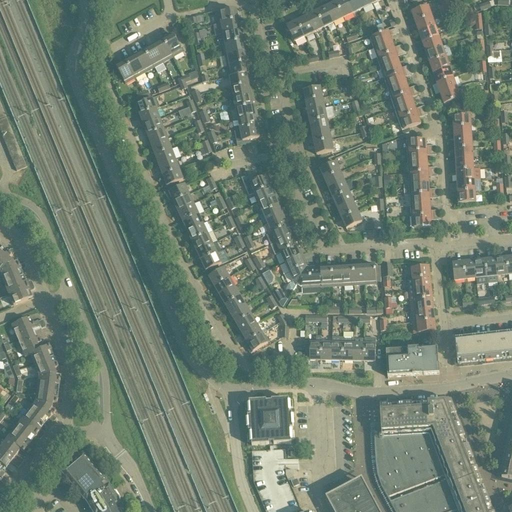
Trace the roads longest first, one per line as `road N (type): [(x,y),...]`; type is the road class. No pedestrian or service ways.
road 1 (residential): [(435,243),(321,248),(292,184),(291,133),(256,21),(260,6),(273,0)]
road 2 (residential): [(511,374),(376,393),(318,384)]
road 3 (tertiary): [(156,278),(89,116)]
road 4 (residential): [(116,105),(184,266)]
road 5 (residential): [(103,432),(99,369),(69,293)]
road 6 (residential): [(116,105),(101,59),(164,19),(167,0)]
road 7 (tertiary): [(229,390),(190,357),(156,278)]
road 8 (residential): [(67,431),(74,373),(46,302)]
road 9 (residential): [(324,511),(318,384)]
road 10 (residential): [(229,390),(239,477),(254,511)]
road 11 (residential): [(69,293),(39,220),(0,197)]
road 12 (residential): [(184,266),(249,367)]
road 13 (tertiary): [(89,116),(75,72),(85,0)]
